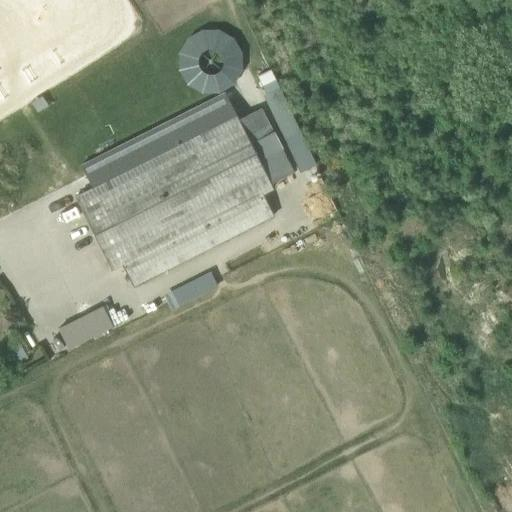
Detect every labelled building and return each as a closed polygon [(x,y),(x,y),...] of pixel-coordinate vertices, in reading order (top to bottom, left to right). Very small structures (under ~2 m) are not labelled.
[(272,68),(256,74),(296,170),(311,164),(272,68)] [(271,184),(238,119),(236,115),(75,197),(111,269),(122,264),(133,286),(273,215),(262,194),(273,188),(271,184)] [(171,310),(217,287),(209,271),(163,293),(171,310)] [(102,305),(56,327),(67,349),(112,328),(102,305)] [(19,341),(5,349),(12,362),(26,353),(19,341)]
